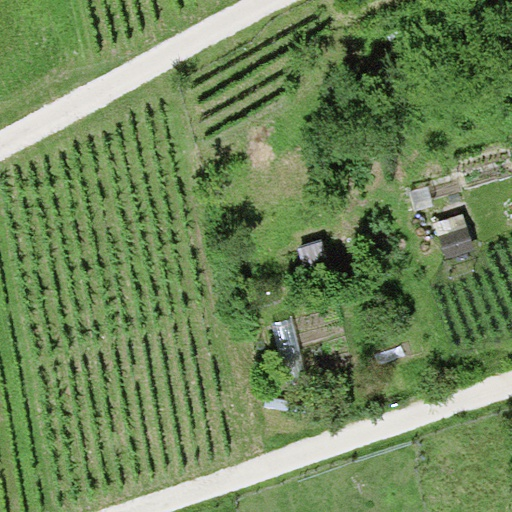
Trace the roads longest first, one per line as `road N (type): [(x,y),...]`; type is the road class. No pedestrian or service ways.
road 1 (track): [(511,387),(130,511)]
road 2 (track): [(0,143),(260,0)]
